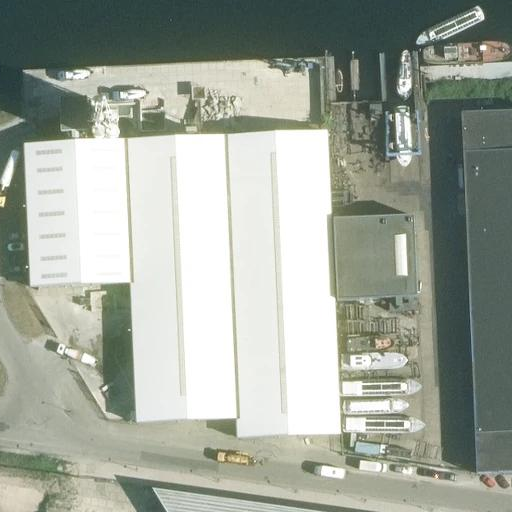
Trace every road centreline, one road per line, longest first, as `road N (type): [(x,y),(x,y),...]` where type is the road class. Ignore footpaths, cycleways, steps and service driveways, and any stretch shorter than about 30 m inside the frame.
road 1 (unclassified): [(511,510),(81,448)]
road 2 (unclassified): [(81,448),(0,318)]
